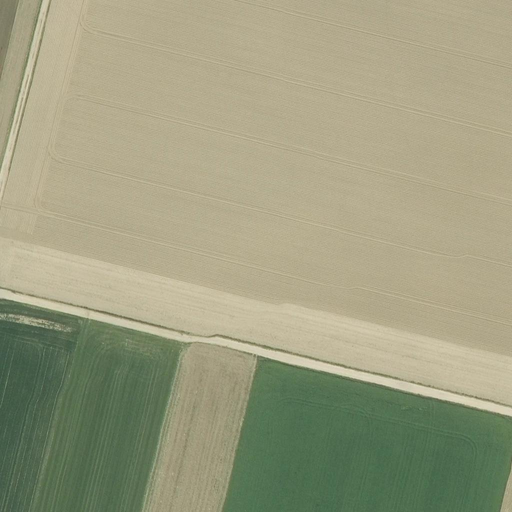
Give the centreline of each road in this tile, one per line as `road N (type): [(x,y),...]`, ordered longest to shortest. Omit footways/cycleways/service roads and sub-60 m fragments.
road 1 (track): [(511,414),(0,289)]
road 2 (track): [(0,183),(44,0)]
